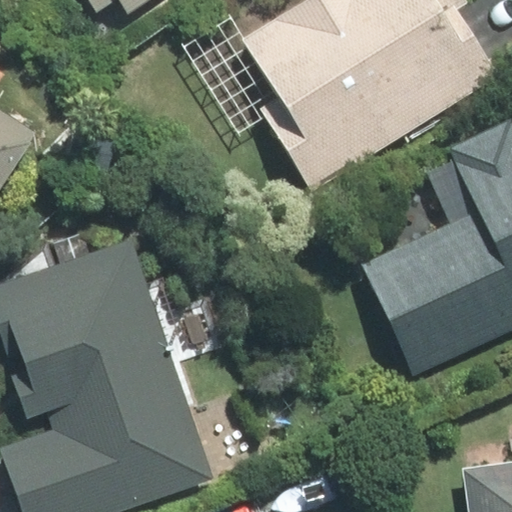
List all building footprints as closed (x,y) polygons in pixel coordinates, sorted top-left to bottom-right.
[(82,0),(88,8),(98,0),(112,0),(121,13),(139,0),(82,0)] [(291,0),(234,36),(271,95),(253,105),(304,188),(397,130),(404,142),(465,103),(458,93),(491,73),(450,7),(460,0),(291,0)] [(0,172),(30,125),(0,106),(0,172)] [(511,127),(509,129),(503,114),(439,144),(469,209),(355,261),(405,370),(511,320),(511,127)] [(99,511),(207,475),(123,233),(0,276),(0,340),(3,339),(12,367),(3,372),(16,412),(38,405),(46,427),(0,443),(0,466),(15,511),(99,511)] [(462,511),(511,511),(511,458),(456,466),(462,511)]
